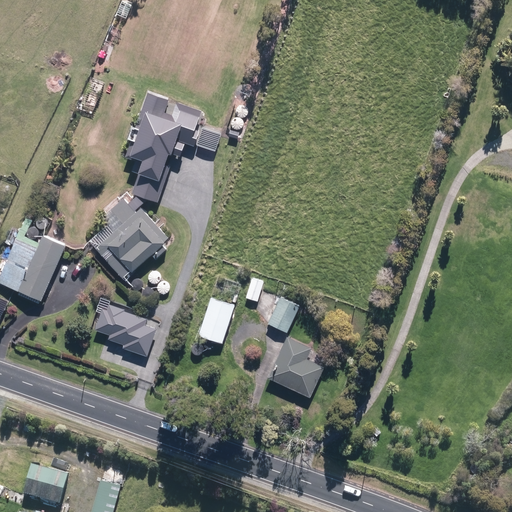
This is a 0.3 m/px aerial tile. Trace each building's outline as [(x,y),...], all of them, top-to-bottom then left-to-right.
[(142,215),(109,244),(133,272),(153,254),(156,259),(168,248),(163,243),(165,242),(142,215)] [(51,225),(43,216),(25,232),(32,241),(51,225)] [(5,283),(42,299),(66,244),(44,234),(33,257),(19,252),(5,283)] [(16,239),(22,243),(25,237),(19,234),(16,239)] [(12,266),(16,257),(10,254),(6,264),(12,266)] [(265,281),(253,277),(247,296),(258,300),(265,281)] [(155,293),(146,286),(139,295),(149,302),(155,293)] [(231,300),(236,302),(239,295),(233,293),(231,300)] [(236,304),(212,296),(199,335),(223,343),(236,304)] [(300,306),(281,296),(268,322),(288,332),(300,306)] [(104,346),(148,360),(158,329),(147,325),(151,316),(109,302),(108,308),(102,306),(92,334),(107,339),(104,346)] [(269,377),(311,397),(325,366),(307,358),(312,347),(288,335),(269,377)] [(382,431),(376,426),(372,430),(378,435),(382,431)] [(61,502),(69,472),(32,462),(24,492),(61,502)]
